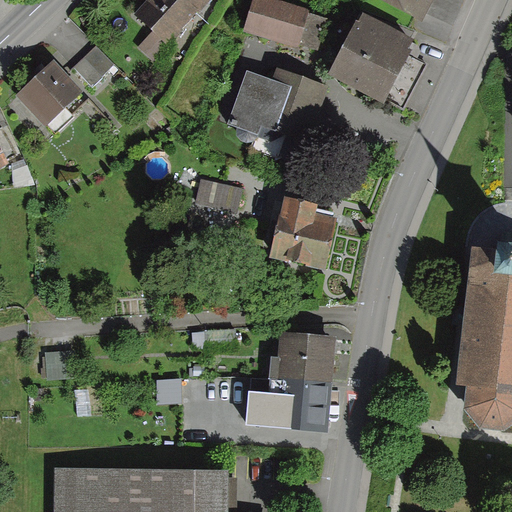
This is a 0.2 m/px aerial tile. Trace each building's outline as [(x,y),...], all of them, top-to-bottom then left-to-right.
[(152,0),(148,5),(136,18),(153,34),(169,48),(211,0),(213,2),(215,0),(152,0)] [(300,48),(319,54),(328,23),(309,18),(311,13),(265,0),(253,0),(243,36),(299,52),(300,48)] [(377,0),(422,23),(434,0),(377,0)] [(328,82),(384,111),(388,103),(404,112),(428,67),(418,62),(409,57),(414,45),(364,19),(359,28),(356,27),(328,82)] [(169,48),(153,34),(138,50),(158,68),(173,52),(169,48)] [(417,47),(414,45),(409,57),(418,62),(420,59),(421,57),(421,54),(421,51),(419,49),(417,47)] [(115,68),(96,48),(74,70),(92,89),(115,68)] [(55,65),(16,101),(46,133),(49,129),(68,112),(84,97),(55,65)] [(253,152),(299,170),(328,92),(277,73),(273,85),(248,76),(227,130),(238,134),(237,141),(241,146),(247,147),(254,146),(257,141),(253,152)] [(87,99),(105,118),(114,110),(96,91),(87,99)] [(76,120),(68,112),(49,129),(57,138),(76,120)] [(0,163),(6,160),(8,164),(19,158),(3,129),(0,130),(0,163)] [(6,160),(0,163),(0,171),(10,166),(8,164),(6,160)] [(12,165),(13,189),(36,187),(24,161),(12,165)] [(195,207),(238,217),(244,192),(201,182),(195,207)] [(271,263),(326,275),(337,224),(334,224),(317,220),(319,215),(319,212),(285,204),(271,263)] [(317,220),(334,224),(335,218),(319,215),(317,220)] [(466,389),(464,412),(481,429),(505,432),(511,427),(511,243),(497,242),(496,251),(471,248),(455,388),(466,389)] [(206,352),(237,351),(236,331),(206,332),(206,352)] [(246,433),(329,440),(337,343),(280,338),(278,363),(272,362),(268,401),(249,399),(246,433)] [(47,383),(77,381),(76,353),(46,354),(47,383)] [(225,511),(226,476),(58,474),(57,511),(225,511)] [(229,476),(226,476),(225,511),(229,511),(230,500),(238,500),(238,480),(229,480),(229,476)]
